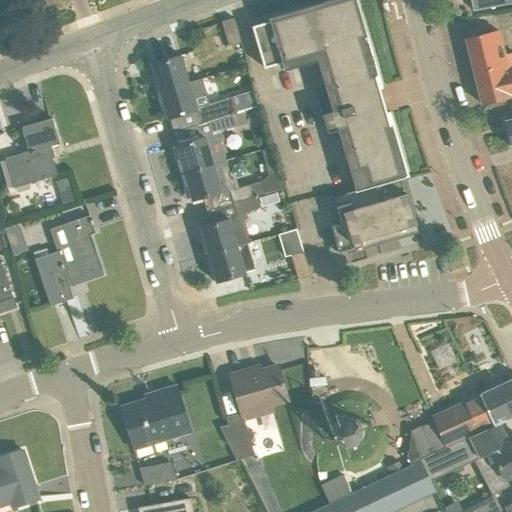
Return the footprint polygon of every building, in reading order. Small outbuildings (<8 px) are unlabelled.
[(383,87),(383,86),(379,74),(370,77),(359,37),(368,34),(357,0),(330,0),(311,6),(313,15),(276,26),(275,20),(253,26),(265,68),(324,51),(341,109),(323,114),(328,133),(346,127),(354,154),(359,170),(368,167),(373,186),(403,177),(403,178),(409,176),(400,144),(391,146),(385,127),(394,124),(390,111),(389,111),(389,113),(383,115),(375,89),(375,88),(381,86),(382,88),(383,87)] [(242,42),(240,37),(234,18),(222,22),(229,46),(242,42)] [(511,52),(506,54),(500,30),(467,38),(483,105),(511,97),(511,52)] [(189,82),(187,74),(181,55),(152,64),(160,91),(189,82)] [(168,118),(197,110),(197,107),(194,98),(207,94),(203,78),(189,82),(160,91),(168,118)] [(233,97),(197,107),(197,110),(201,123),(209,121),(238,113),(233,97)] [(238,113),(209,121),(213,133),(222,130),(248,123),(244,111),(238,113)] [(49,147),(60,144),(53,118),(22,127),(29,151),(6,158),(15,186),(57,174),(49,147)] [(221,141),(215,143),(213,135),(176,146),(184,174),(227,161),(221,141)] [(262,150),(265,161),(270,160),(276,158),(273,147),(262,150)] [(229,189),(230,191),(235,190),(232,179),(227,161),(184,174),(192,200),(229,189)] [(273,184),(275,191),(286,188),(281,172),(275,174),(278,182),(273,184)] [(418,230),(403,178),(403,177),(373,186),(355,191),(355,192),(347,194),(335,198),(342,222),(331,226),(339,252),(363,245),(363,246),(418,230)] [(230,191),(234,203),(258,196),(265,193),(262,182),(235,190),(230,191)] [(73,193),(61,197),(64,204),(76,201),(73,193)] [(262,206),(271,204),(268,195),(260,197),(262,206)] [(261,208),(258,196),(234,203),(237,214),(242,213),(261,208)] [(209,255),(247,243),(250,242),(244,219),(242,213),(237,214),(238,217),(200,227),(209,255)] [(93,219),(91,220),(90,216),(66,225),(71,241),(72,241),(73,244),(58,249),(59,251),(35,259),(51,305),(74,298),(68,280),(83,275),(85,281),(104,275),(91,234),(96,233),(93,224),(94,223),(93,219)] [(19,233),(17,225),(5,229),(8,240),(15,238),(19,233)] [(255,269),(249,250),(247,243),(209,255),(217,282),(246,274),(246,272),(255,269)] [(311,276),(306,257),(304,251),(292,255),(298,279),(311,276)] [(13,298),(14,298),(2,262),(1,263),(0,263),(0,322),(1,322),(0,318),(0,301),(13,297),(13,298)] [(230,375),(241,416),(288,403),(284,385),(278,366),(247,375),(246,371),(230,375)] [(511,413),(511,379),(500,386),(511,413)] [(191,432),(183,405),(177,386),(153,393),(155,397),(121,407),(134,449),(191,432)] [(434,454),(469,438),(499,424),(498,423),(511,416),(511,413),(500,386),(480,395),(445,412),(446,413),(434,418),(434,417),(432,418),(434,421),(422,427),(434,454)] [(365,436),(365,433),(365,430),(364,427),(363,425),(361,422),(359,420),(357,418),(354,417),(351,417),(348,416),(346,417),(343,417),(340,418),(338,420),(336,422),(334,424),(333,427),(332,430),(332,433),(332,436),(333,438),(334,441),(336,443),(338,445),(340,447),(343,448),(346,449),(348,449),(351,449),(354,448),(357,447),(359,445),(361,443),(363,441),(364,438),(365,436)] [(255,455),(245,421),(244,422),(244,421),(229,425),(221,427),(220,427),(236,460),(237,460),(255,455)] [(509,442),(508,442),(499,424),(469,438),(434,454),(421,460),(431,481),(475,461),(492,494),(494,493),(494,494),(510,486),(506,478),(511,475),(511,444),(511,446),(509,442)] [(411,465),(421,460),(434,454),(422,427),(421,426),(411,431),(411,434),(411,438),(411,442),(410,445),(409,449),(408,453),(407,456),(411,465)] [(12,508),(39,499),(23,450),(0,457),(0,467),(0,468),(0,467),(0,508),(11,505),(12,508)] [(391,511),(436,491),(431,481),(421,460),(362,489),(361,488),(330,503),(311,511),(391,511)] [(171,462),(140,468),(146,487),(176,480),(173,466),(171,462)] [(352,492),(344,475),(321,485),(329,503),(352,492)] [(498,511),(503,510),(494,494),(494,493),(492,494),(459,511),(498,511)] [(193,511),(191,499),(139,508),(139,511),(193,511)]
